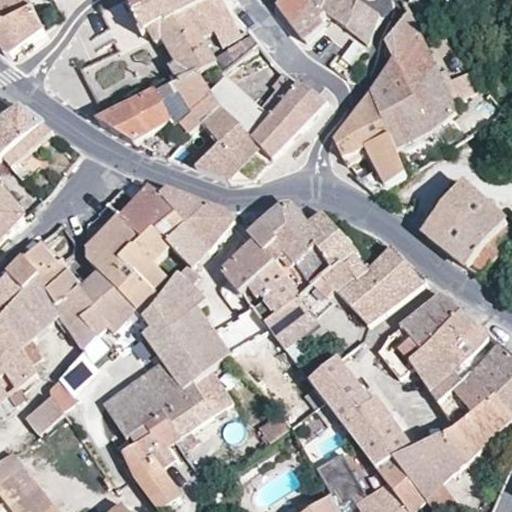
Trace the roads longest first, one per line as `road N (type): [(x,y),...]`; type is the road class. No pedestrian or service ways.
road 1 (secondary): [(511,321),(368,217),(314,191)]
road 2 (secondary): [(314,191),(223,196),(107,150)]
road 3 (residential): [(0,258),(63,203),(107,150)]
road 4 (residential): [(254,9),(285,49),(332,83),(345,110)]
road 5 (residential): [(345,110),(375,77),(394,13),(390,0)]
road 6 (residential): [(19,89),(80,11),(98,0)]
